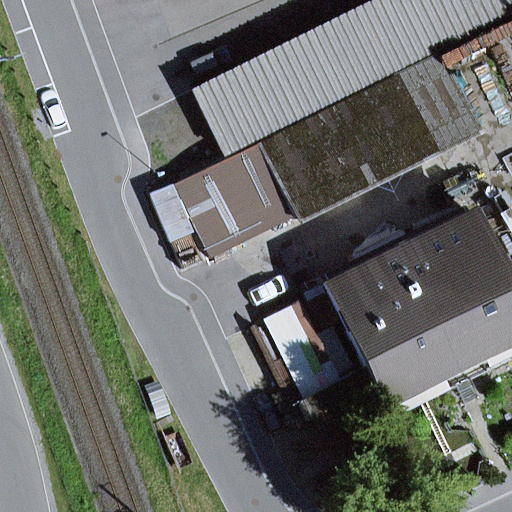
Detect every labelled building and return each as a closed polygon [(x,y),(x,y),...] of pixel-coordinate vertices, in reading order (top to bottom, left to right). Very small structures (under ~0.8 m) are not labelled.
[(511,0),(374,0),(191,91),(223,155),(511,12),(511,0)] [(436,147),(469,130),(432,57),(399,73),(436,147)] [(291,219),(436,147),(399,73),(254,146),(290,218),(291,219)] [(209,259),(290,218),(254,146),(173,186),(209,259)] [(447,376),(511,343),(511,310),(467,218),(327,287),(389,415),(451,385),(447,376)]
